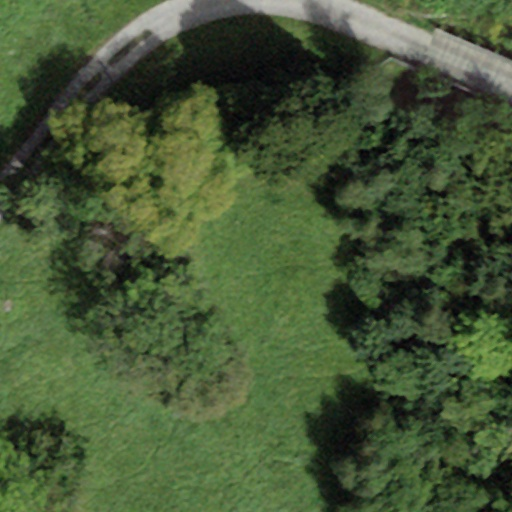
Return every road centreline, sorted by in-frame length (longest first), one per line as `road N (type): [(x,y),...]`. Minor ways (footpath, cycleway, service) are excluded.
road 1 (track): [(0,202),(96,78),(140,37),(189,10),(235,0)]
road 2 (track): [(295,0),(511,86)]
